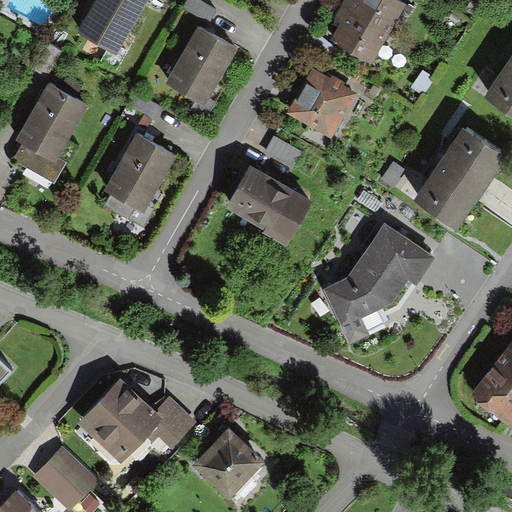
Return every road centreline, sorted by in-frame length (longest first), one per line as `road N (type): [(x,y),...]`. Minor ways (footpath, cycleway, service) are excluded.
road 1 (residential): [(0,226),(511,463)]
road 2 (residential): [(485,511),(0,292)]
